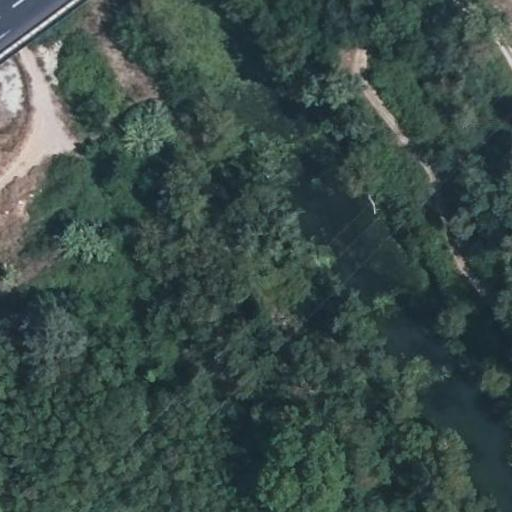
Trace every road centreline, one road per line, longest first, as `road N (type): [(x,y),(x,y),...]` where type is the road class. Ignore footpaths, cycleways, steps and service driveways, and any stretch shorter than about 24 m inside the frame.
road 1 (track): [(308,0),(344,42),(382,113),(440,165),(511,323)]
road 2 (track): [(0,186),(31,153),(41,104),(35,58),(0,4)]
